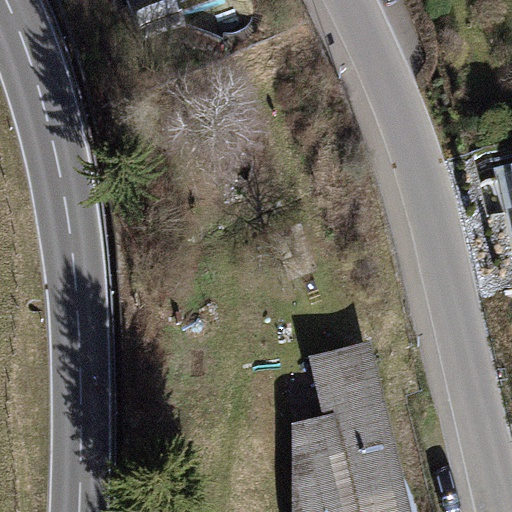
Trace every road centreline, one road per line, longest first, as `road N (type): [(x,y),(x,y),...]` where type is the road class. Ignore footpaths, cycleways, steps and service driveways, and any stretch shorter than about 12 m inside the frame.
road 1 (residential): [(351,0),(415,151),(503,511)]
road 2 (secondary): [(83,511),(87,390),(77,241),(30,47),(5,0)]
